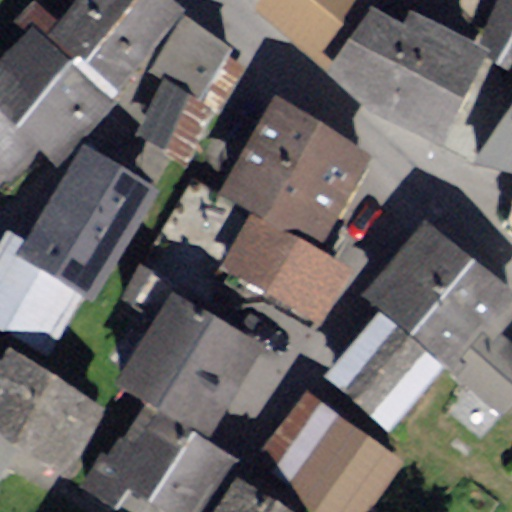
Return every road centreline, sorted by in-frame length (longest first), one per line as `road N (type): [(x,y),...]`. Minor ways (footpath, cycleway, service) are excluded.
road 1 (residential): [(204,511),(306,353),(400,168)]
road 2 (tertiary): [(400,168),(197,0)]
road 3 (tertiary): [(511,267),(400,168)]
